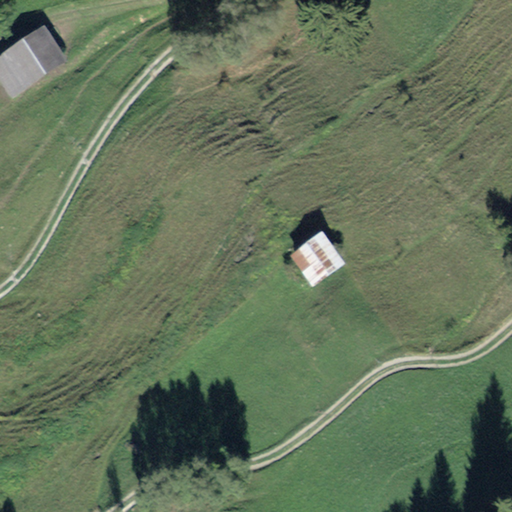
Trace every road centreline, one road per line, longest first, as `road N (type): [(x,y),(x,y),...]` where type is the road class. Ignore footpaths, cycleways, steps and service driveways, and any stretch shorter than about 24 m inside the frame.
road 1 (track): [(137,511),(167,490),(298,447),(369,383),(404,364),(479,357),(511,327)]
road 2 (track): [(219,0),(126,94),(29,273),(0,292)]
